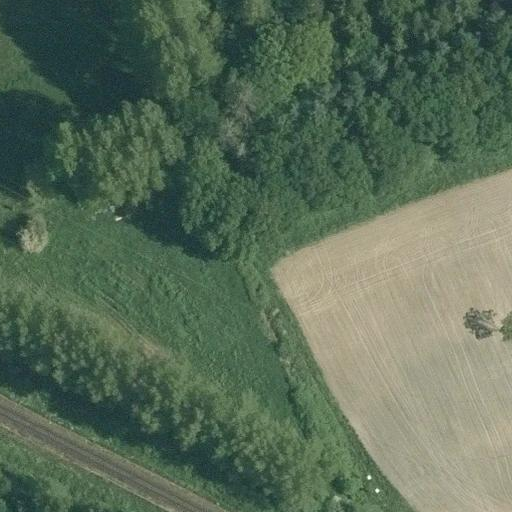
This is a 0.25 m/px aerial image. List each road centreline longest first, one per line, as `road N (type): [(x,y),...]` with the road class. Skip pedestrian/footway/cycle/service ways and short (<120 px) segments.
road 1 (track): [(0,233),(76,196),(220,146),(252,162),(274,161),(511,65)]
road 2 (track): [(220,146),(137,0)]
